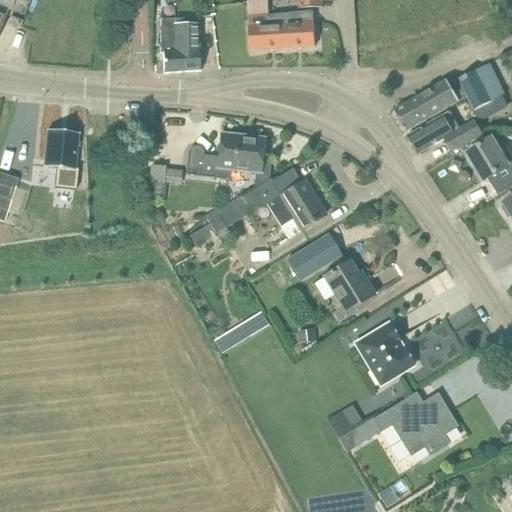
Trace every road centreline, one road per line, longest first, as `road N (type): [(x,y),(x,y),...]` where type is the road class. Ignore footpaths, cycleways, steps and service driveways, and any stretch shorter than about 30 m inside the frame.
road 1 (tertiary): [(202,93),(0,79)]
road 2 (tertiary): [(511,333),(418,193)]
road 3 (tertiary): [(352,103),(292,81),(245,80),(202,93)]
road 4 (tertiary): [(202,93),(333,134)]
